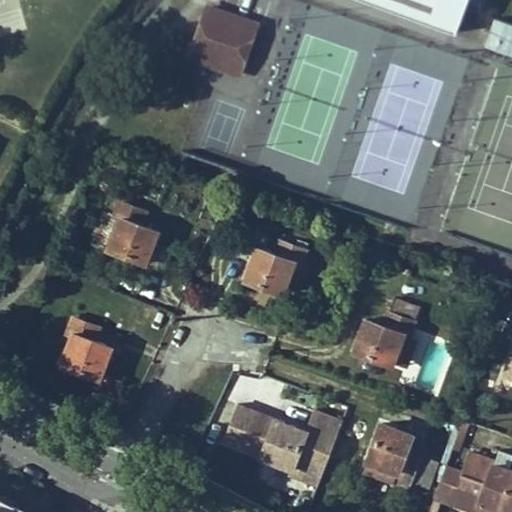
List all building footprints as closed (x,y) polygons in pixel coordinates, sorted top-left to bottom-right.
[(371,0),(456,30),(464,9),(482,15),(484,10),(487,0),(371,0)] [(246,17),(207,3),(190,53),(229,66),(246,17)] [(511,52),(511,19),(494,14),(484,43),(511,52)] [(256,20),(246,17),(229,66),(239,70),(256,20)] [(124,204),(111,233),(147,247),(160,217),(146,211),(152,197),(121,185),(115,200),(124,204)] [(277,238),(258,231),(247,259),(282,271),(291,246),(300,249),(306,233),(281,224),(277,238)] [(368,303),(356,333),(388,345),(401,315),(409,319),(419,291),(391,280),(379,307),(368,303)] [(79,314),(66,342),(99,356),(112,329),(93,321),(99,309),(75,298),(70,310),(79,314)] [(401,315),(388,345),(405,352),(417,322),(409,319),(401,315)] [(511,336),(502,364),(511,367),(511,336)] [(271,421),(254,414),(242,445),(258,451),(261,442),(289,452),(304,415),(277,405),(271,421)] [(413,418),(382,405),(367,447),(394,458),(391,465),(407,471),(419,441),(406,435),(413,418)] [(469,439),(462,459),(488,468),(494,450),(494,448),(469,439)] [(389,469),(391,465),(394,458),(367,447),(362,458),(389,469)] [(462,459),(445,453),(435,483),(473,496),(476,486),(509,497),(511,489),(511,456),(494,450),(488,468),(462,459)] [(52,511),(0,485),(0,511),(52,511)] [(476,486),(473,496),(506,507),(509,497),(476,486)]
